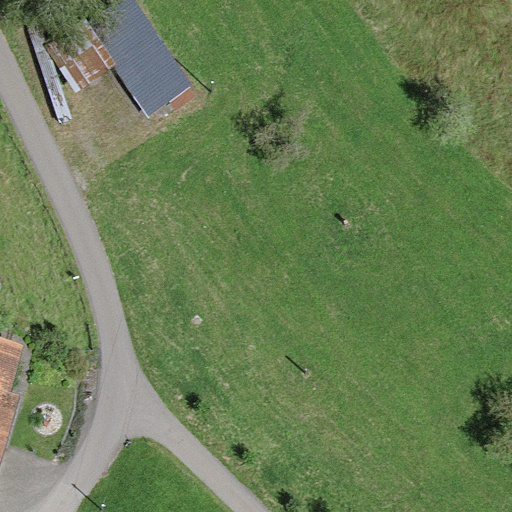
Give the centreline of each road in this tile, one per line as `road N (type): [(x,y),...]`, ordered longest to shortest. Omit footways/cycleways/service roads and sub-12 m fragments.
road 1 (unclassified): [(112,406),(99,293),(0,77)]
road 2 (unclassified): [(247,511),(191,458),(112,406)]
